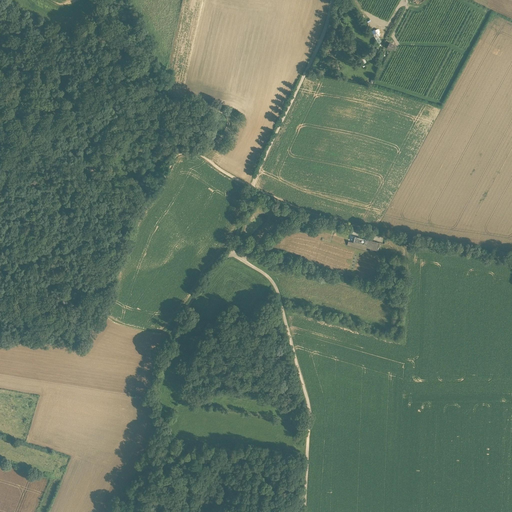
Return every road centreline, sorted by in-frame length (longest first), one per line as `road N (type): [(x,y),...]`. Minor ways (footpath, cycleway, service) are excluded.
road 1 (track): [(511,259),(302,210),(194,154)]
road 2 (unclassified): [(112,511),(159,441),(150,381),(171,334),(231,252)]
road 3 (unclassified): [(231,252),(277,292),(307,401),(303,511)]
road 4 (unclassified): [(231,252),(331,0)]
road 5 (track): [(147,204),(80,308),(61,314),(0,301)]
